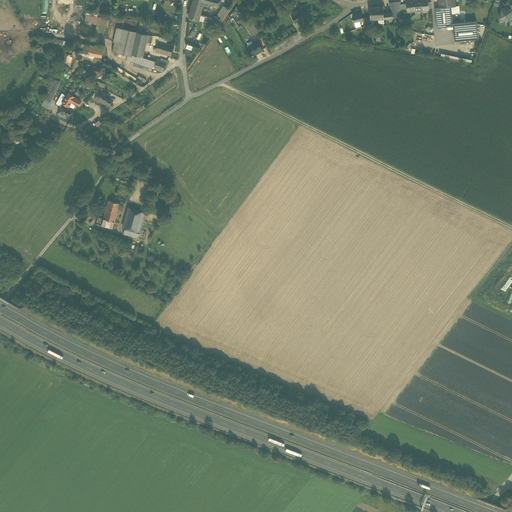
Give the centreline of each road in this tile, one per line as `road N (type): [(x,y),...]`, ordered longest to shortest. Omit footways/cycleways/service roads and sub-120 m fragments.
road 1 (motorway): [(488,511),(172,390),(0,306)]
road 2 (motorway): [(0,320),(167,400),(455,511)]
road 3 (track): [(220,83),(511,226)]
road 4 (residential): [(189,98),(355,6)]
road 5 (residential): [(181,60),(74,128),(114,155)]
road 6 (residential): [(9,292),(114,155)]
